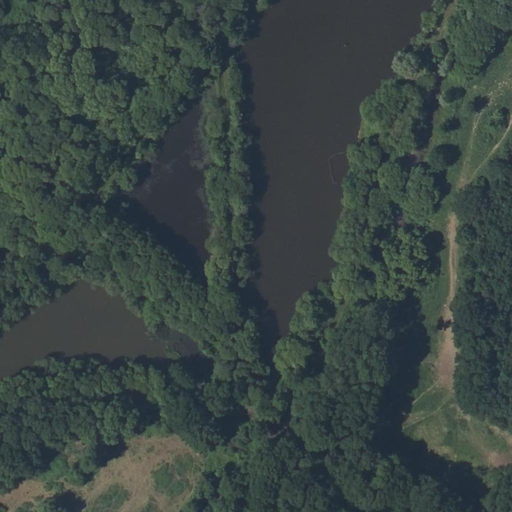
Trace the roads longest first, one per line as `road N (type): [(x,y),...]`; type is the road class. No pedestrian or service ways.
road 1 (track): [(199,511),(254,435),(277,418),(349,297),(374,182),(456,0)]
road 2 (track): [(255,0),(224,48),(240,365),(257,406)]
road 3 (track): [(224,48),(109,178),(79,234),(0,307)]
road 4 (track): [(257,406),(0,428)]
